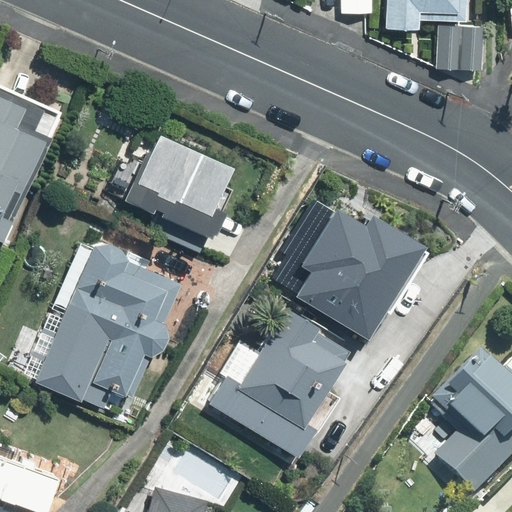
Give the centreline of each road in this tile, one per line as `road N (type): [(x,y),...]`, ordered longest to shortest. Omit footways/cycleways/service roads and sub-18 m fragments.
road 1 (unknown): [(325,91),(166,394),(63,511)]
road 2 (residential): [(116,0),(447,145),(511,195)]
